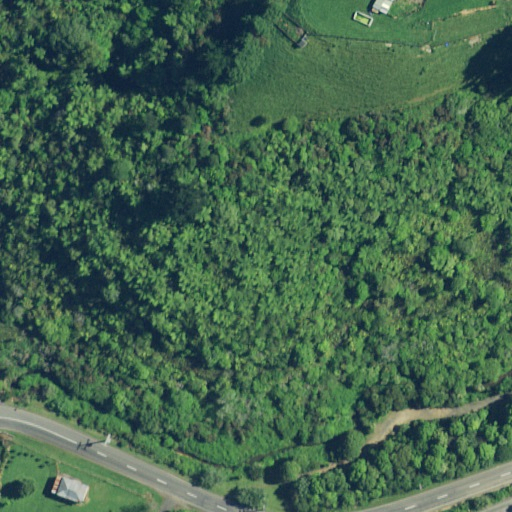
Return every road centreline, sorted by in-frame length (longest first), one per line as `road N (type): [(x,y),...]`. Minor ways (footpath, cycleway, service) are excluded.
road 1 (unclassified): [(0,416),(37,424),(234,511)]
road 2 (unclassified): [(392,511),(511,470)]
